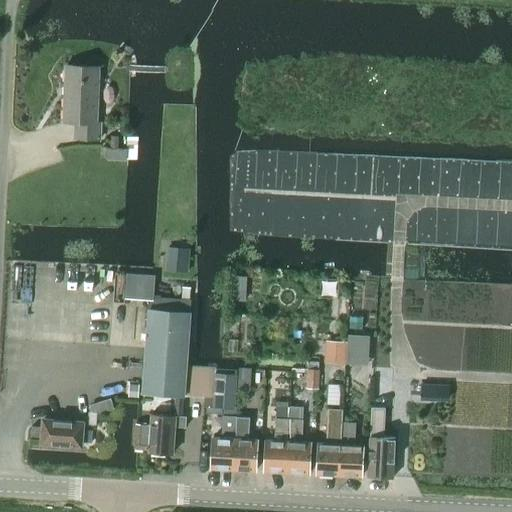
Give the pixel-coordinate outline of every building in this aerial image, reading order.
[(98,141),(99,124),(94,124),(98,70),(67,68),(64,123),(76,123),(75,140),(98,141)] [(121,137),(107,137),(107,149),(121,149),(121,137)] [(126,149),(107,149),(107,160),(126,161),(126,149)] [(165,250),(164,271),(187,272),(188,251),(165,250)] [(127,273),(125,299),(148,301),(153,301),(153,297),(155,275),(127,273)] [(233,292),(233,300),(244,301),(245,293),(233,292)] [(145,351),(142,394),(175,396),(174,416),(182,416),(184,396),(203,398),(206,367),(186,365),(190,301),(161,299),(161,298),(153,297),(153,301),(148,301),(145,351)] [(347,343),(346,351),(366,353),(367,337),(347,335),(347,343)] [(336,343),(335,364),(345,364),(346,351),(347,343),(336,343)] [(320,362),(308,361),(307,388),(319,388),(320,362)] [(203,398),(203,406),(212,407),(212,409),(234,410),(236,375),(217,374),(217,367),(206,367),(203,398)] [(237,369),(236,394),(249,394),(251,370),(237,369)] [(420,397),(434,397),(435,385),(421,384),(420,397)] [(130,385),(129,396),(138,397),(139,385),(130,385)] [(288,419),(289,408),(289,404),(276,403),(275,419),(274,419),(273,442),(265,441),(263,471),(285,473),(288,419)] [(289,408),(288,419),(285,473),(307,474),(309,444),(301,443),(302,420),(301,420),(302,408),(289,408)] [(339,476),(341,423),(342,410),(327,409),(325,445),(319,444),(318,474),(339,476)] [(392,479),(395,439),(384,438),(386,410),(371,410),(368,477),(392,479)] [(136,424),(135,450),(149,450),(149,453),(174,454),(176,426),(186,427),(187,417),(182,416),(174,416),(152,415),(151,425),(136,424)] [(212,469),(234,470),(236,417),(222,416),(221,437),(214,437),(212,469)] [(249,417),(236,417),(234,470),(256,471),(257,440),(249,439),(249,417)] [(41,439),(41,444),(81,447),(82,423),(42,420),(42,427),(41,439)] [(362,447),(354,446),(355,423),(343,423),(341,423),(339,476),(360,477),(362,447)] [(41,439),(42,427),(32,426),(31,439),(41,439)]
